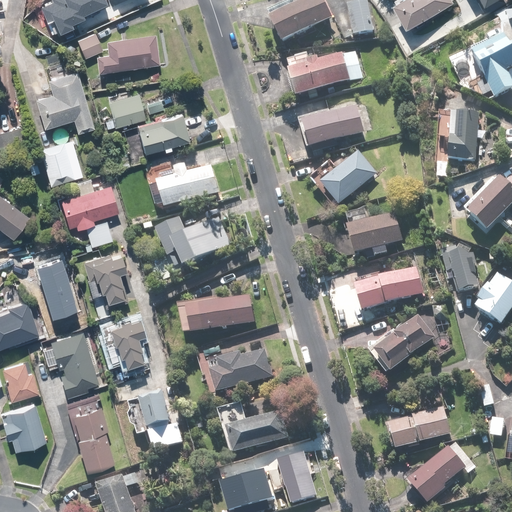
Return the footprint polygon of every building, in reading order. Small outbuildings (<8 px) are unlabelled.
[(46,0),(42,2),(49,18),(55,16),(60,27),(69,23),(67,18),(81,13),(80,10),(104,0),(46,0)] [(279,48),(332,22),(320,0),(308,0),(265,22),(279,48)] [(403,29),(452,3),(450,0),(399,0),(390,5),(403,29)] [(494,0),(475,0),(484,15),(494,9),(490,2),(494,0)] [(364,2),(344,7),(353,39),(372,34),(364,2)] [(102,52),(94,33),(75,41),(83,59),(102,52)] [(93,56),(95,73),(156,66),(153,36),(102,42),(104,55),(93,56)] [(511,53),(503,38),(468,57),(492,101),(511,89),(511,85),(505,72),(511,68),(511,53)] [(362,79),(353,51),(308,65),(305,56),(280,64),(292,101),(362,79)] [(92,127),(75,71),(46,80),(50,96),(41,99),(49,126),(71,119),(75,132),(92,127)] [(103,120),(105,129),(143,119),(136,94),(104,102),(109,119),(103,120)] [(362,136),(354,109),(297,127),(305,154),(362,136)] [(180,113),(133,127),(141,153),(188,139),(180,113)] [(480,141),(485,134),(476,134),(477,117),(447,115),(444,152),(444,163),(474,164),(476,141),(480,141)] [(0,156),(26,147),(19,128),(0,134),(0,156)] [(69,140),(37,149),(48,186),(80,176),(69,140)] [(376,176),(355,152),(329,175),(325,171),(312,182),(336,210),(376,176)] [(146,170),(159,213),(217,196),(209,169),(185,176),(182,168),(171,171),(169,163),(146,170)] [(484,233),(511,203),(511,176),(504,185),(498,179),(464,215),(484,233)] [(72,231),(78,229),(91,225),(90,221),(115,213),(107,186),(57,201),(65,228),(71,226),(72,231)] [(25,217),(0,197),(0,231),(8,238),(25,217)] [(401,243),(393,215),(370,222),(366,208),(339,216),(352,259),(369,253),(371,260),(385,255),(383,249),(401,243)] [(178,219),(154,231),(174,272),(229,246),(216,220),(186,234),(178,219)] [(110,241),(104,221),(91,225),(78,229),(84,248),(110,241)] [(454,248),(438,252),(447,282),(451,281),(455,295),(464,293),(477,289),(471,265),(476,263),(473,254),(467,256),(471,249),(459,243),(455,249),(454,248)] [(118,252),(82,263),(89,283),(84,284),(95,319),(115,313),(111,302),(120,299),(116,288),(119,287),(115,273),(124,270),(118,252)] [(72,307),(56,255),(31,262),(46,315),(72,307)] [(414,270),(350,289),(358,315),(422,297),(414,270)] [(511,310),(511,285),(495,275),(487,288),(484,286),(474,303),(476,304),(471,313),(499,330),(511,310)] [(253,326),(248,299),(213,305),(213,300),(176,307),(182,338),(253,326)] [(6,310),(0,312),(0,347),(36,334),(24,300),(5,307),(6,310)] [(387,377),(434,340),(414,315),(367,351),(387,377)] [(125,318),(99,326),(104,343),(101,344),(113,384),(132,378),(128,364),(137,361),(134,352),(137,351),(133,337),(141,335),(136,317),(126,320),(125,318)] [(79,332),(38,346),(45,367),(55,364),(66,398),(88,390),(87,386),(97,383),(79,332)] [(206,374),(213,397),(271,380),(263,352),(239,359),(238,356),(215,363),(217,371),(206,374)] [(25,374),(21,362),(0,368),(0,371),(9,401),(36,392),(30,373),(25,374)] [(487,386),(477,389),(482,409),(492,406),(487,386)] [(129,418),(136,437),(170,425),(159,393),(135,402),(139,415),(129,418)] [(44,441),(32,403),(1,413),(4,421),(0,422),(0,425),(5,441),(9,439),(13,451),(44,441)] [(68,413),(77,439),(73,440),(84,472),(112,463),(101,431),(105,430),(96,404),(68,413)] [(239,406),(216,412),(229,458),(286,441),(278,412),(244,422),(239,406)] [(450,436),(441,409),(385,427),(393,453),(450,436)] [(503,421),(490,419),(487,438),(500,440),(503,421)] [(442,489),(462,472),(466,476),(476,468),(455,444),(448,450),(446,448),(404,485),(424,508),(444,491),(442,489)] [(293,499),(317,491),(303,451),(279,459),(293,499)] [(222,481),(230,509),(235,508),(235,511),(256,511),(271,508),(268,500),(274,499),(266,469),(222,481)] [(133,473),(93,487),(101,511),(132,511),(125,490),(137,485),(133,473)]
